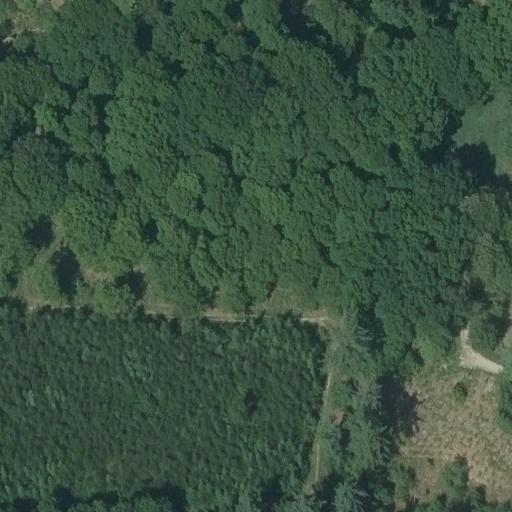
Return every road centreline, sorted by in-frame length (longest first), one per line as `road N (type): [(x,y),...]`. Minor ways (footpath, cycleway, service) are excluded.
road 1 (track): [(406,140),(423,148),(447,200),(466,348),(474,360),(511,372)]
road 2 (track): [(53,0),(119,135)]
road 3 (track): [(511,50),(406,140)]
